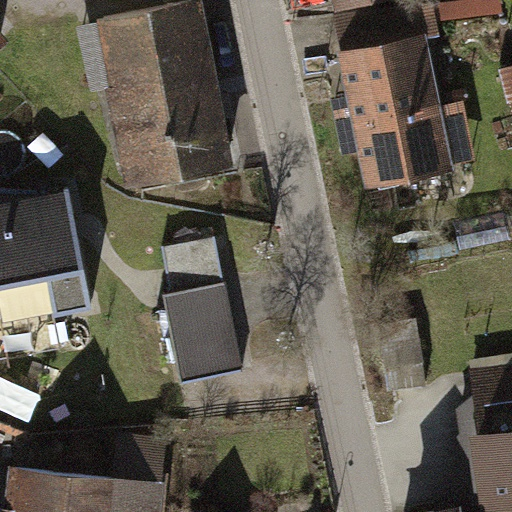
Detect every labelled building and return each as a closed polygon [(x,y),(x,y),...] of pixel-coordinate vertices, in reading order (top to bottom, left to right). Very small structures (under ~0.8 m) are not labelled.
[(201,0),(186,0),(91,19),(124,185),(234,163),(201,0)] [(334,0),(337,13),(401,0),(334,0)] [(450,166),(423,35),(338,53),(348,97),(334,100),(345,153),(358,151),(365,184),(450,166)] [(69,183),(0,195),(0,288),(86,272),(69,183)] [(175,292),(155,296),(175,387),(259,369),(228,229),(164,243),(175,292)] [(511,511),(511,351),(472,357),(482,433),(466,435),(475,501),(402,511),(511,511)] [(15,511),(157,511),(165,447),(122,442),(118,478),(21,466),(15,511)]
